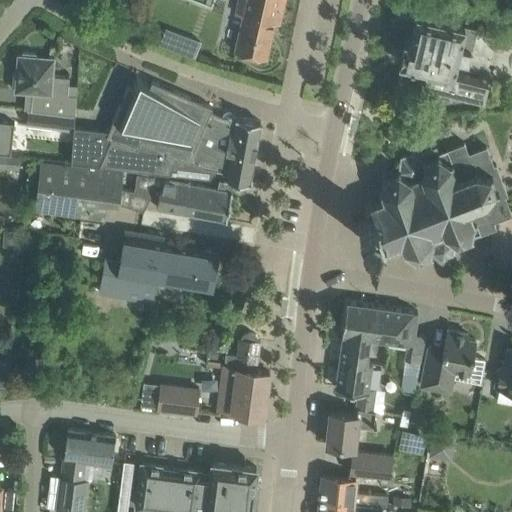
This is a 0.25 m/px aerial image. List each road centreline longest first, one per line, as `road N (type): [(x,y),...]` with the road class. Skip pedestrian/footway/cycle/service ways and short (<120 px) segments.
road 1 (tertiary): [(314,262),(362,0)]
road 2 (residential): [(292,442),(55,410),(34,414)]
road 3 (residential): [(314,262),(511,305)]
road 4 (tertiary): [(292,442),(314,262)]
